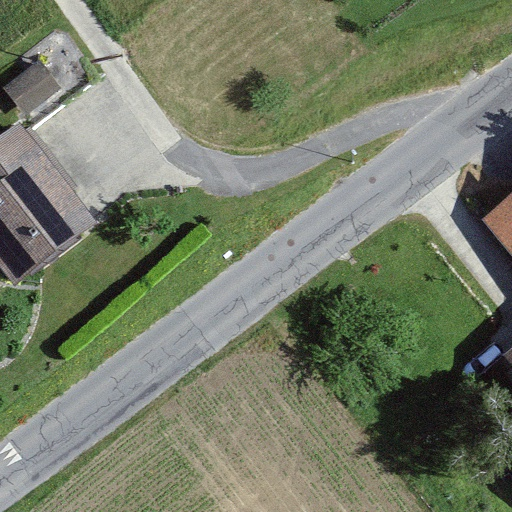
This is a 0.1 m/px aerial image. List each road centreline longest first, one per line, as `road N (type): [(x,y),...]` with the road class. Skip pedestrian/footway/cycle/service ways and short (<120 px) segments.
road 1 (tertiary): [(0,483),(511,101)]
road 2 (track): [(511,85),(302,158),(218,176),(154,123),(69,0)]
